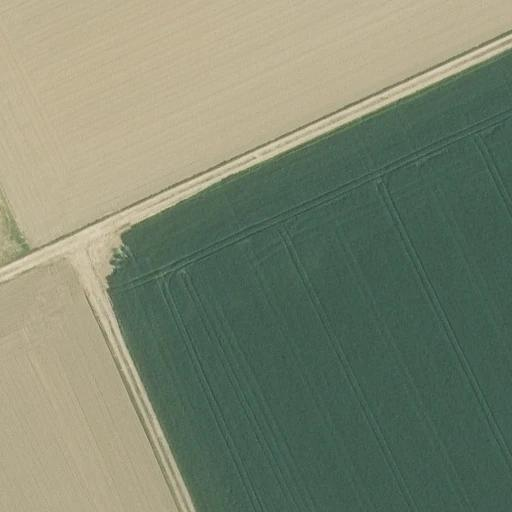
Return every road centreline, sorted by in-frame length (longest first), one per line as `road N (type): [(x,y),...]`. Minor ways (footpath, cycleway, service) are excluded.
road 1 (track): [(511,42),(0,278)]
road 2 (track): [(71,244),(89,260),(195,511)]
